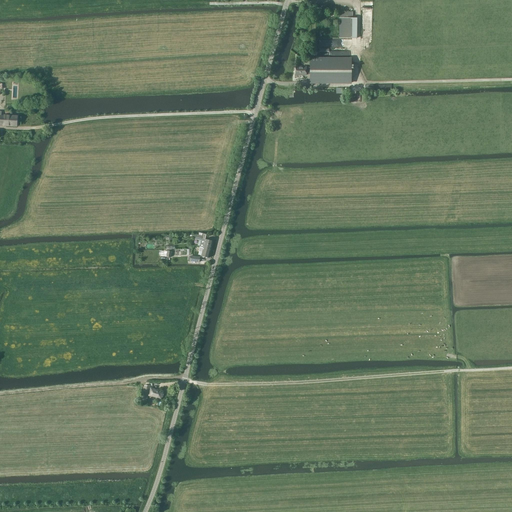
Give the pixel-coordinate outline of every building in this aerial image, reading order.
[(355,18),(339,18),(339,37),(355,37),(355,18)] [(351,61),(310,61),(311,80),(351,80),(351,61)] [(296,67),(296,76),(307,76),(306,67),(296,67)] [(18,116),(0,114),(0,125),(17,127),(18,116)] [(196,235),(195,239),(201,241),(200,247),(211,250),(213,241),(202,238),(203,236),(200,235),(196,234),(196,235)] [(201,256),(209,258),(211,250),(200,247),(199,251),(202,252),(201,256)] [(150,386),(145,386),(140,401),(146,403),(148,394),(149,395),(157,397),(157,398),(157,399),(160,400),(161,399),(161,398),(163,392),(151,389),(150,389),(150,388),(150,386)]
